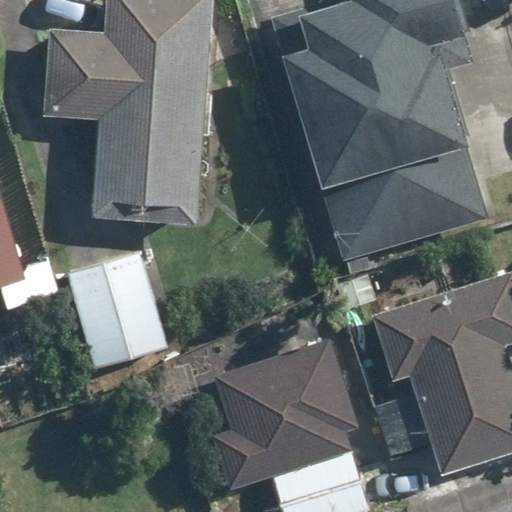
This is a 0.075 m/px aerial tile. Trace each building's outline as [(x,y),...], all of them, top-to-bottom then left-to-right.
[(215,0),(106,0),(108,39),(43,36),(39,114),(101,116),(97,215),(206,219),(215,0)] [(463,0),(267,0),(341,249),(480,210),(462,143),(487,136),(458,33),(472,30),(463,0)] [(0,181),(0,280),(2,280),(10,306),(60,291),(49,254),(25,261),(0,181)] [(141,245),(67,268),(97,363),(170,341),(141,245)] [(511,266),(372,311),(394,380),(412,374),(443,472),(511,450),(511,355),(508,344),(511,342),(511,266)] [(349,313),(194,363),(234,487),(272,475),(283,511),(342,511),(376,501),(351,425),(364,421),(353,388),(371,382),(349,313)]
